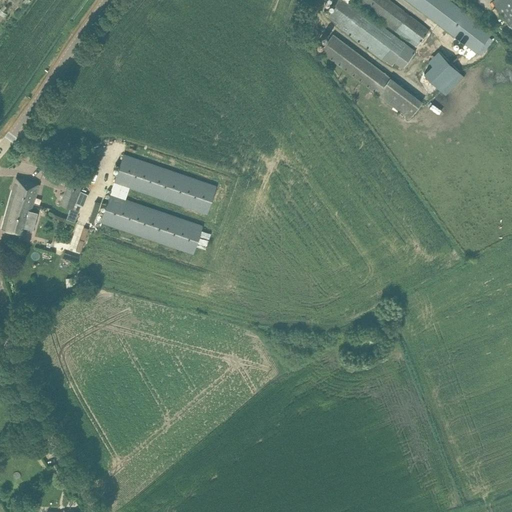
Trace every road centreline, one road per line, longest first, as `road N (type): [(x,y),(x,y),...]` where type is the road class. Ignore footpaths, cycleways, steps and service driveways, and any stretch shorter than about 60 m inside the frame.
road 1 (unclassified): [(92,511),(34,413),(0,301)]
road 2 (tertiary): [(0,148),(106,0)]
